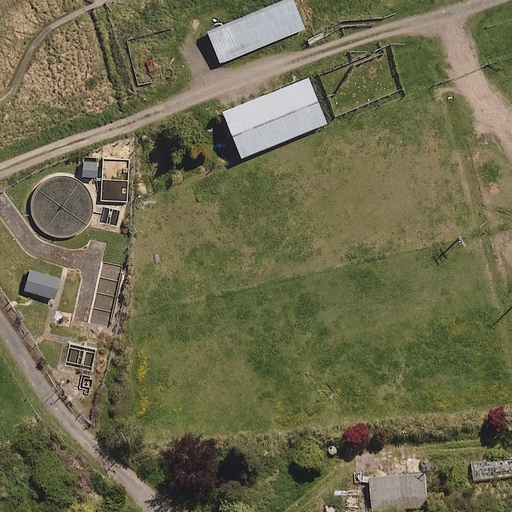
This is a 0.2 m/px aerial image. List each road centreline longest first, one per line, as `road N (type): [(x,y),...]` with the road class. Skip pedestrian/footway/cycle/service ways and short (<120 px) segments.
road 1 (track): [(458,9),(313,52),(0,169)]
road 2 (track): [(168,511),(79,434),(0,324)]
